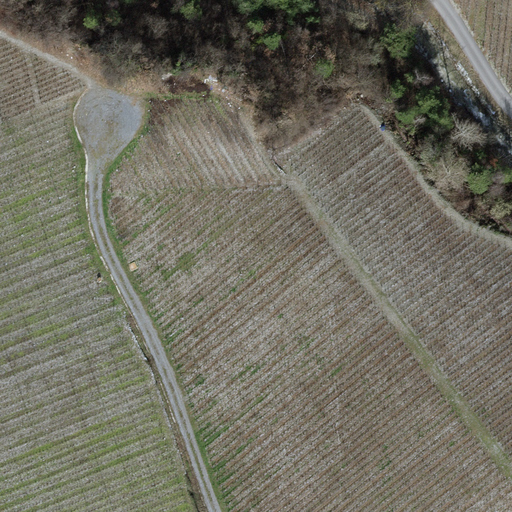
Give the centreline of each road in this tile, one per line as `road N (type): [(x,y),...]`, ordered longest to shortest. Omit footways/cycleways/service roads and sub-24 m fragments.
road 1 (track): [(218,511),(168,367),(94,231),(94,154),(104,122)]
road 2 (track): [(436,0),(511,109)]
